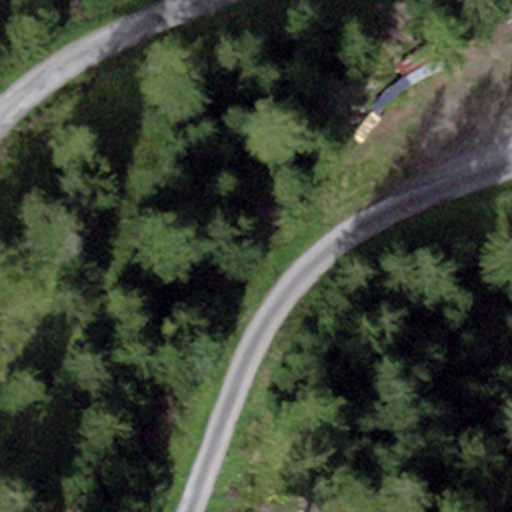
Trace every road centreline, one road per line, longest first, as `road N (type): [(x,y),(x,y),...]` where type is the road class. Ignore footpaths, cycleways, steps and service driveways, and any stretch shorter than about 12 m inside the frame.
road 1 (track): [(184,511),(238,365),(290,288),(357,223),(461,171),(511,156)]
road 2 (track): [(202,0),(78,59),(11,100),(0,117)]
